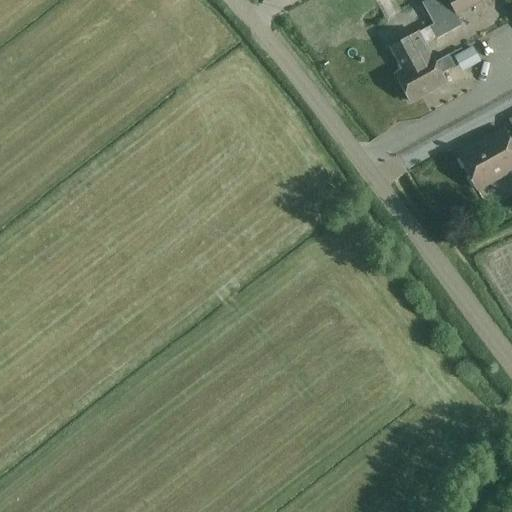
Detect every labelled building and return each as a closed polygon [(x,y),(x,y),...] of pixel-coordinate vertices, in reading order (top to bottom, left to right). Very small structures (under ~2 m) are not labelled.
[(438,0),(424,8),(435,26),(456,15),(457,17),(486,0),(438,0)] [(430,27),(419,33),(418,32),(391,47),(403,70),(405,73),(416,67),(419,72),(435,63),(425,44),(436,38),(430,27)] [(462,53),(470,67),(480,62),(472,47),(462,53)] [(405,73),(403,70),(395,74),(410,102),(446,83),(435,63),(419,72),(416,67),(405,73)] [(511,120),(510,121),(511,124),(511,130),(506,134),(504,130),(458,155),(477,190),(511,171),(511,120)]
